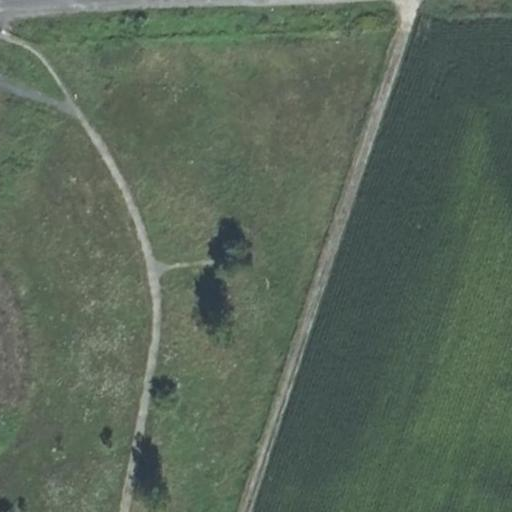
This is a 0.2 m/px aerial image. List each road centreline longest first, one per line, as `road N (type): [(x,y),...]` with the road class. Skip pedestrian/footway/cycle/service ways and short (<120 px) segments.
road 1 (track): [(131,511),(161,328),(161,279),(131,180),(53,59),(0,28)]
road 2 (track): [(412,0),(248,511)]
